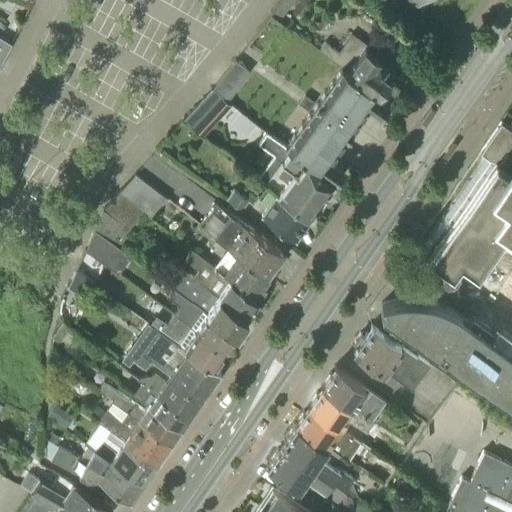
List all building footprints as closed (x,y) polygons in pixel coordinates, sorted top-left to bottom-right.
[(280,21),(290,7),(282,1),(272,15),(280,21)] [(0,65),(12,43),(0,36),(0,65)] [(347,71),(388,100),(398,85),(381,72),(386,64),(378,58),(380,57),(365,46),(347,71)] [(228,101),(250,71),(236,60),(212,89),(228,101)] [(341,66),(295,130),(286,143),(322,169),(367,106),(379,115),(389,101),(388,100),(347,71),(341,66)] [(182,122),(197,135),(198,134),(202,137),(232,104),(228,101),(212,89),(182,122)] [(500,160),(511,139),(511,127),(500,121),(483,151),(500,160)] [(322,169),(286,143),(283,141),(274,154),(282,160),(266,182),(276,190),(309,214),(311,212),(312,213),(316,212),(321,205),(320,200),(319,199),(332,180),(320,171),(322,169)] [(511,167),(511,169),(493,158),(431,259),(453,272),(460,261),(480,274),(502,237),(511,243),(511,167)] [(150,215),(166,197),(135,174),(119,191),(144,210),(150,215)] [(227,199),(232,203),(241,209),(248,199),(234,189),(227,199)] [(309,214),(276,190),(267,202),(258,196),(252,205),(294,236),(301,226),(306,225),(308,222),(308,216),(309,214)] [(119,191),(103,209),(129,228),(144,210),(119,191)] [(283,252),(217,202),(200,224),(238,253),(267,274),(283,252)] [(103,210),(94,230),(118,247),(121,249),(134,232),(129,228),(103,209),(103,210)] [(121,249),(118,247),(94,230),(85,250),(105,264),(115,271),(118,273),(130,256),(121,249)] [(198,269),(193,276),(247,316),(258,299),(257,297),(256,298),(228,275),(206,258),(193,249),(185,259),(198,269)] [(235,265),(228,275),(256,298),(257,297),(265,286),(262,284),(268,276),(266,274),(267,274),(238,253),(232,263),(235,265)] [(247,316),(193,276),(183,268),(171,285),(193,302),(236,332),(247,316)] [(93,282),(76,270),(70,284),(84,294),(93,282)] [(174,313),(182,319),(225,349),(236,332),(193,302),(171,285),(165,294),(180,305),(174,313)] [(511,336),(501,328),(492,330),(478,319),(469,321),(460,315),(455,312),(450,309),(444,306),(439,304),(433,302),(430,301),(424,300),(418,299),(415,299),(408,299),(405,299),(399,299),(393,300),(390,301),(384,303),(381,304),(381,305),(384,304),(385,307),(380,313),(388,319),(388,320),(387,322),(387,323),(387,324),(388,326),(388,327),(389,328),(390,329),(391,329),(393,330),(394,330),(396,330),(398,329),(399,328),(400,327),(511,404),(511,336)] [(182,319),(174,313),(162,331),(220,372),(221,371),(214,366),(225,349),(182,319)] [(53,336),(54,337),(81,357),(91,342),(63,321),(53,336)] [(149,322),(143,330),(155,339),(145,355),(171,374),(171,373),(203,396),(220,372),(162,331),(149,322)] [(412,388),(430,362),(418,354),(417,356),(372,324),(366,332),(360,332),(354,341),(356,346),(355,348),(412,388)] [(322,384),(372,418),(385,400),(335,365),(322,384)] [(155,374),(139,376),(190,414),(203,396),(171,373),(171,374),(166,381),(155,374)] [(190,414),(139,376),(138,376),(137,378),(141,381),(132,393),(147,404),(181,427),(190,414)] [(147,404),(144,408),(104,381),(98,390),(127,410),(172,440),(181,427),(147,404)] [(322,384),(309,403),(339,424),(344,416),(366,431),(374,420),(372,418),(322,384)] [(47,416),(57,422),(65,410),(48,398),(47,416)] [(339,424),(309,403),(296,422),(329,445),(347,457),(360,438),(339,424)] [(96,406),(91,413),(99,419),(104,412),(96,406)] [(99,421),(106,426),(111,429),(157,461),(172,440),(127,410),(120,420),(106,410),(99,421)] [(329,445),(296,422),(281,444),(332,479),(334,477),(346,486),(353,477),(322,455),(329,445)] [(157,461),(111,429),(96,449),(142,482),(157,461)] [(407,441),(412,433),(406,430),(401,437),(407,441)] [(0,443),(12,450),(17,440),(0,431),(0,443)] [(61,436),(52,432),(48,439),(57,444),(61,436)] [(80,457),(58,445),(50,459),(96,484),(100,478),(130,500),(142,482),(96,449),(95,450),(87,444),(80,457)] [(332,479),(281,444),(266,465),(299,488),(306,477),(338,499),(346,486),(334,477),(332,479)] [(511,511),(511,463),(483,450),(469,480),(461,476),(445,509),(452,511),(511,511)] [(22,485),(69,511),(106,511),(112,504),(59,474),(51,488),(28,475),(22,485)] [(34,494),(20,511),(69,511),(22,485),(21,487),(34,494)] [(313,511),(282,490),(276,487),(259,511),(313,511)] [(427,505),(433,497),(424,490),(418,498),(427,505)]
